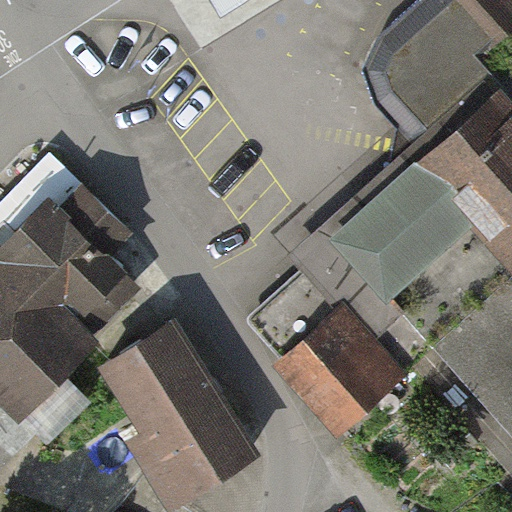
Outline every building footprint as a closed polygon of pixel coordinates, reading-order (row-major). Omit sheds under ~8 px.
[(435,153),(511,87),(511,78),(490,53),(511,33),(511,0),(441,0),(362,68),(435,153)] [(341,234),(511,432),(511,87),(435,153),(341,234)] [(0,478),(45,438),(27,419),(154,298),(129,275),(135,233),(85,182),(0,259),(0,478)] [(355,308),(284,365),(345,440),(416,384),(355,308)] [(190,315),(112,363),(155,434),(137,445),(178,511),(192,511),(279,458),(190,315)]
